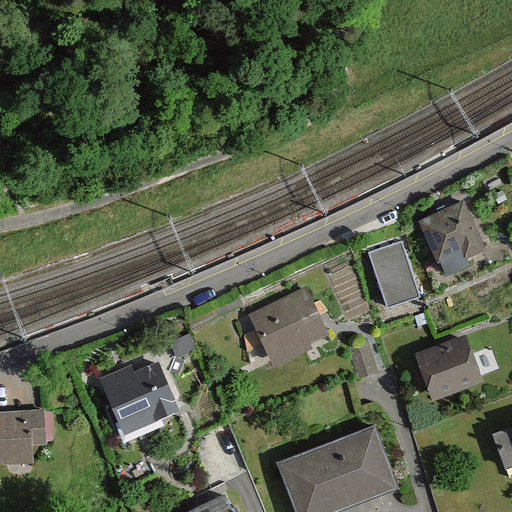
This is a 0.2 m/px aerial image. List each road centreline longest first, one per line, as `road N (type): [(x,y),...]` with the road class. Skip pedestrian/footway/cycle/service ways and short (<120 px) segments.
road 1 (residential): [(0,369),(236,279),(511,137)]
road 2 (unclassified): [(342,0),(349,80),(306,122),(190,170),(0,227)]
road 3 (unknown): [(385,375),(429,511)]
